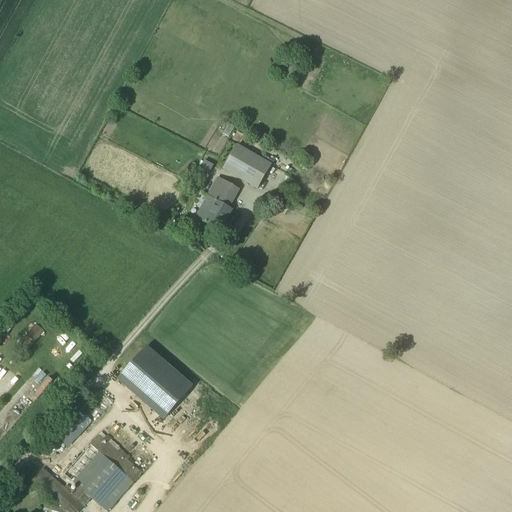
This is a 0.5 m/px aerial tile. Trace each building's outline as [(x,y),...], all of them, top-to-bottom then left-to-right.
[(289,62),(283,74),(292,78),(297,66),(289,62)] [(235,145),(222,167),(256,188),(270,166),(235,145)] [(200,170),(212,173),(214,163),(202,160),(200,170)] [(239,190),(217,177),(207,196),(196,217),(220,231),(231,210),(229,208),(239,190)] [(28,348),(45,333),(37,324),(20,340),(28,348)] [(162,411),(117,371),(91,401),(136,441),(162,411)] [(19,381),(4,399),(9,403),(23,384),(19,381)] [(99,435),(63,474),(79,488),(75,493),(67,486),(65,488),(43,468),(30,483),(63,511),(78,511),(91,499),(106,511),(108,511),(142,473),(99,435)] [(36,492),(32,485),(25,488),(29,495),(36,492)]
